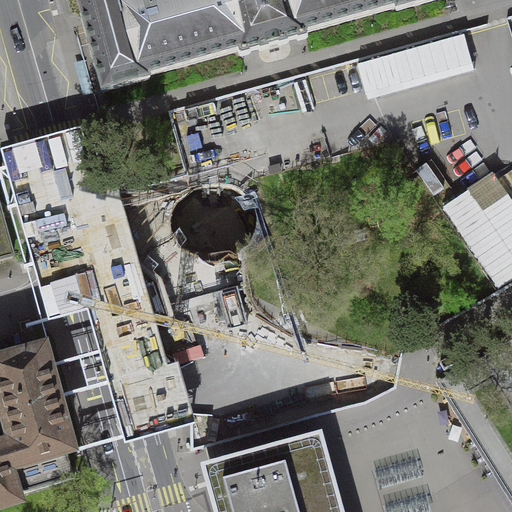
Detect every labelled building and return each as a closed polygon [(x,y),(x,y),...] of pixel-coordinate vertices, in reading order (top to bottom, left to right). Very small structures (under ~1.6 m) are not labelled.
[(76,0),(102,92),(149,79),(149,76),(239,51),(241,57),(249,54),(249,52),(259,49),(260,51),(268,49),(268,47),(273,45),(278,44),(279,46),(287,44),(287,42),(300,38),(301,40),(306,39),(305,33),(395,8),(396,11),(435,0),(76,0)] [(394,97),(476,76),(467,40),(385,61),(394,97)] [(90,88),(80,56),(71,58),(79,91),(90,88)] [(426,163),(415,171),(436,200),(448,192),(426,163)] [(0,260),(13,256),(0,207),(0,260)] [(0,502),(30,493),(23,471),(74,455),(41,349),(0,361),(0,396),(14,442),(0,446),(0,502)] [(343,511),(321,433),(201,466),(214,511),(343,511)]
